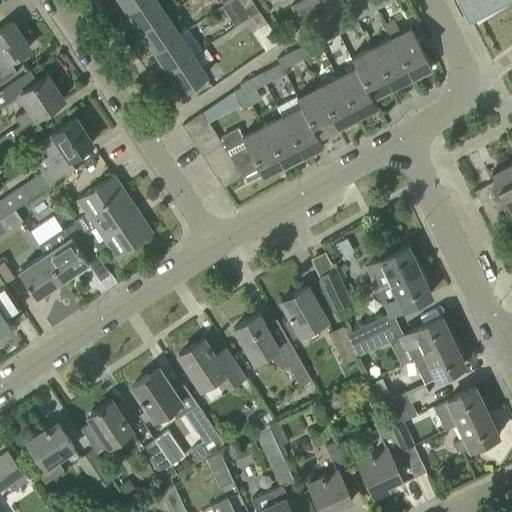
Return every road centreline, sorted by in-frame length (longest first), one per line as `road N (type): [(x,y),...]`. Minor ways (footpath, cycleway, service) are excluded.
road 1 (residential): [(221,244),(52,0)]
road 2 (residential): [(0,386),(221,244)]
road 3 (residential): [(511,341),(413,138)]
road 4 (residential): [(221,244),(413,138)]
road 5 (residential): [(413,138),(459,102),(463,88),(430,0)]
